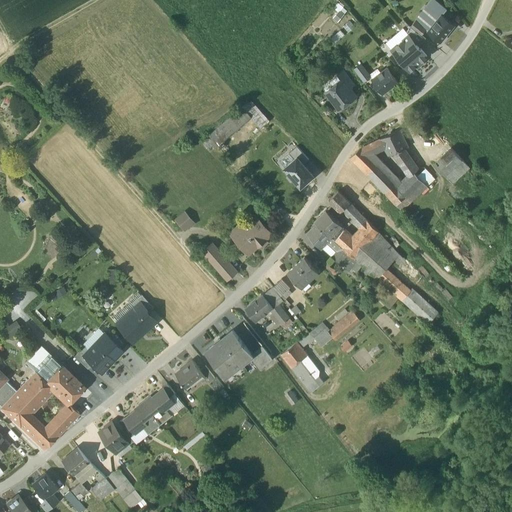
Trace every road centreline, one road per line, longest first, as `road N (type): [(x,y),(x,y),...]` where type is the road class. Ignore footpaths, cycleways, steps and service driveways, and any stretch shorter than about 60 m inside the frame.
road 1 (residential): [(490,0),(437,78),(357,138),(294,235),(231,302),(0,488)]
road 2 (track): [(231,302),(13,49)]
